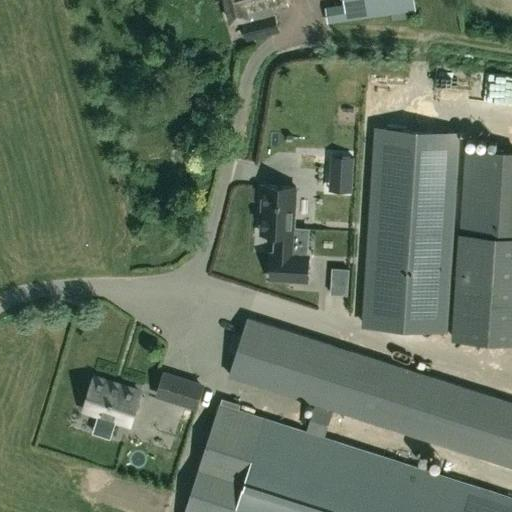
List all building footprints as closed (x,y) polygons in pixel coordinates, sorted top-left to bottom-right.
[(223,0),(230,23),(241,20),(245,39),(279,30),(274,10),(289,6),(287,0),(223,0)] [(413,0),(344,0),(345,3),(326,7),(329,23),(415,11),(413,0)] [(460,131),(378,125),(364,322),(446,328),(460,131)] [(333,156),(332,189),(351,190),(353,157),(333,156)] [(272,253),(271,278),(307,280),(309,255),(307,255),(308,228),(293,227),(295,186),(264,184),(262,233),(276,234),(275,253),(272,253)] [(317,223),(336,224),(336,196),(318,195),(317,223)] [(511,237),(463,234),(455,340),(511,343),(511,237)] [(65,310),(63,346),(125,350),(126,333),(83,330),(84,312),(65,310)] [(511,400),(247,318),(230,374),(317,402),(334,407),(511,462),(511,400)] [(140,392),(94,378),(85,408),(100,413),(97,421),(115,427),(118,419),(130,423),(140,392)] [(204,385),(185,379),(176,405),(195,411),(204,385)] [(511,511),(511,494),(326,433),(308,427),(220,399),(183,511),(511,511)] [(334,407),(317,402),(308,427),(326,433),(334,407)]
